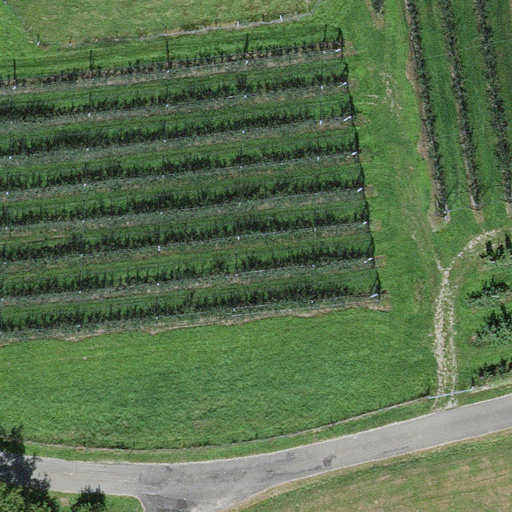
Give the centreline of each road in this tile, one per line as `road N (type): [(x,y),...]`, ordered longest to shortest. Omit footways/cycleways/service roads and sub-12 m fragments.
road 1 (unclassified): [(211,485),(511,416)]
road 2 (unclassified): [(0,466),(137,485),(211,485)]
